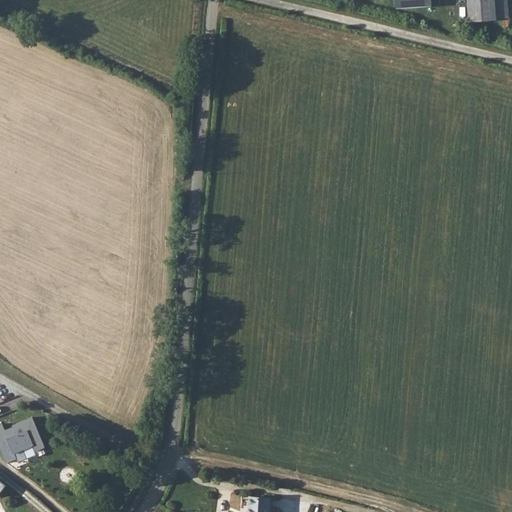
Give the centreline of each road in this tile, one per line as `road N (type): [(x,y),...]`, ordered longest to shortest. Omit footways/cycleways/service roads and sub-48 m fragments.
road 1 (unclassified): [(144,511),(169,459),(214,0)]
road 2 (track): [(262,0),(511,58)]
